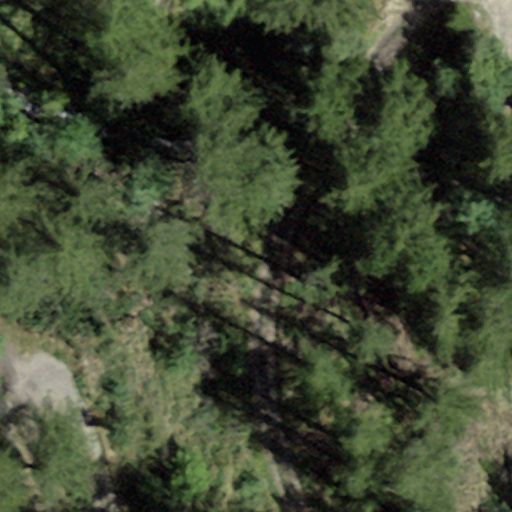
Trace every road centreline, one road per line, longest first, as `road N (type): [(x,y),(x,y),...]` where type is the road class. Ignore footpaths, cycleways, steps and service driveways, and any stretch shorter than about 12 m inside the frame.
road 1 (track): [(301,511),(261,396),(261,263),(311,194),(415,0)]
road 2 (track): [(2,385),(55,383),(81,414),(113,511)]
road 3 (track): [(0,369),(18,511)]
